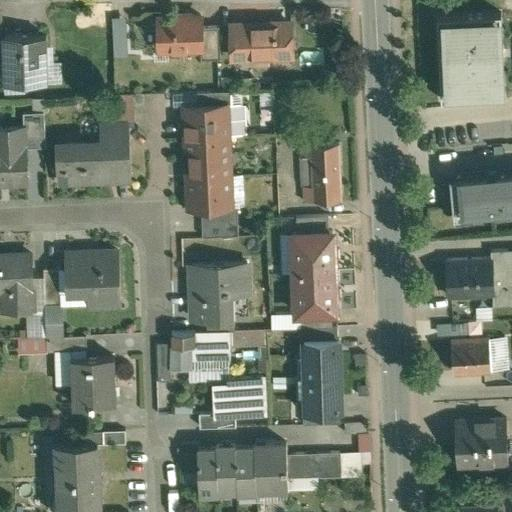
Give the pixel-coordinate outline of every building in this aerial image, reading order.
[(202,15),(160,16),(161,49),(202,48),(203,48),(202,26),(202,15)] [(501,15),(441,18),(445,95),(505,92),(501,15)] [(125,55),(123,16),(108,17),(111,56),(125,55)] [(292,23),(252,25),(253,54),(293,53),(292,23)] [(252,25),(232,25),(233,55),(253,54),(252,25)] [(220,26),(202,26),(203,48),(202,48),(202,58),(221,58),(220,26)] [(48,34),(24,36),(24,33),(7,34),(7,79),(49,79),(49,77),(47,36),(48,34)] [(234,90),(197,91),(198,104),(228,103),(228,104),(234,104),(234,90)] [(198,104),(186,105),(187,135),(229,134),(228,104),(228,103),(198,104)] [(45,108),(24,109),(25,121),(26,146),(46,145),(45,108)] [(1,142),(0,142),(0,178),(8,178),(8,180),(27,179),(26,146),(25,121),(1,122),(1,142)] [(107,139),(67,141),(67,163),(59,164),(60,179),(100,178),(100,176),(117,175),(116,154),(129,153),(128,123),(106,124),(107,139)] [(229,134),(187,135),(188,146),(192,152),(193,175),(231,174),(229,134)] [(341,143),(304,144),(306,199),(343,198),(341,143)] [(129,153),(116,154),(117,175),(117,177),(130,177),(129,153)] [(511,169),(454,176),(458,215),(511,208),(511,169)] [(193,175),(189,175),(190,206),(202,206),(232,205),(232,204),(231,174),(193,175)] [(232,205),(202,206),(203,219),(239,217),(238,203),(232,204),(232,205)] [(329,214),(297,215),(298,231),(330,230),(329,214)] [(239,217),(203,219),(203,236),(240,234),(239,217)] [(298,231),(294,231),(296,271),(336,270),(334,230),(330,230),(298,231)] [(511,247),(492,248),(495,292),(496,303),(511,302),(511,247)] [(98,252),(98,254),(83,255),(83,253),(66,254),(68,287),(94,286),(94,302),(89,303),(90,304),(120,303),(118,252),(98,252)] [(14,256),(3,256),(2,255),(0,254),(0,290),(11,290),(11,308),(5,308),(6,310),(34,309),(32,253),(14,254),(14,256)] [(493,256),(449,259),(451,294),(495,292),(493,256)] [(247,262),(192,264),(193,281),(194,281),(194,294),(193,294),(193,318),(208,318),(229,317),(229,316),(228,289),(248,288),(247,262)] [(60,268),(44,269),(46,305),(62,305),(60,268)] [(336,270),(296,271),(297,311),(301,311),(333,310),(337,310),(336,270)] [(333,310),(301,311),(302,327),(339,326),(339,325),(334,325),(333,310)] [(229,317),(208,318),(208,330),(229,329),(234,329),(234,316),(229,316),(229,317)] [(339,326),(302,327),(303,339),(305,339),(339,337),(339,326)] [(197,330),(172,331),(172,342),(164,342),(164,351),(172,351),(172,367),(192,367),(192,353),(229,352),(229,329),(208,330),(202,330),(197,330)] [(15,353),(43,351),(43,335),(14,337),(15,353)] [(339,337),(305,339),(307,374),(341,373),(340,337),(339,337)] [(490,337),(453,340),(455,371),(468,370),(468,375),(475,375),(475,370),(492,369),(492,358),(496,358),(495,352),(491,353),(490,337)] [(229,365),(229,352),(192,353),(192,367),(225,366),(229,365)] [(114,355),(72,358),(74,404),(94,403),(94,402),(116,400),(114,355)] [(341,373),(307,374),(307,410),(341,409),(342,409),(341,373)] [(264,376),(230,377),(230,383),(218,383),(219,411),(219,414),(236,413),(266,412),(264,376)] [(341,409),(307,410),(304,410),(305,422),(313,422),(341,421),(341,409)] [(219,411),(200,412),(201,426),(237,425),(236,413),(219,414),(219,411)] [(507,417),(457,420),(460,463),(510,460),(507,417)] [(125,429),(103,429),(104,444),(126,443),(125,429)] [(357,432),(356,450),(366,451),(368,433),(357,432)] [(288,441),(256,443),(256,445),(257,489),(258,489),(258,487),(288,485),(288,487),(289,487),(288,441)] [(100,511),(98,443),(59,445),(61,511),(100,511)] [(237,443),(218,444),(218,446),(219,488),(238,487),(237,445),(237,443)] [(256,445),(237,445),(238,487),(238,489),(257,489),(256,445)] [(218,446),(199,447),(200,491),(219,490),(219,488),(218,446)] [(342,475),(342,450),(330,451),(331,475),(342,475)] [(318,451),(306,452),(307,476),(319,475),(318,451)] [(331,475),(330,451),(318,451),(319,475),(331,475)] [(307,476),(306,452),(293,452),(294,476),(307,476)]
